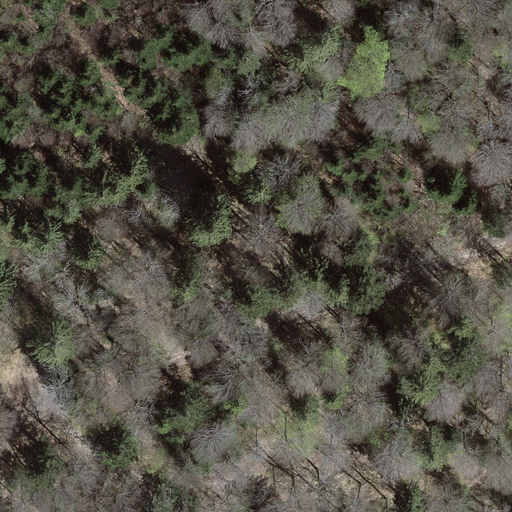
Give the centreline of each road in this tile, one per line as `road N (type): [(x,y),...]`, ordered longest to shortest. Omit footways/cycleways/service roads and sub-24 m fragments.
road 1 (track): [(511,236),(57,405)]
road 2 (track): [(57,405),(95,451),(141,467),(192,473),(299,445),(417,465),(511,465)]
road 3 (track): [(167,366),(195,330),(227,260),(236,215),(230,182),(203,157),(138,141),(0,131)]
